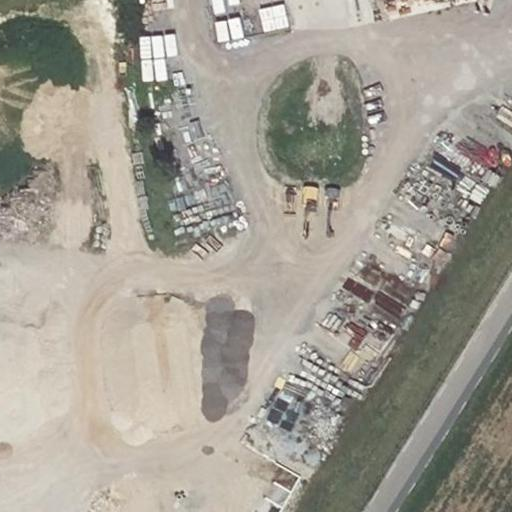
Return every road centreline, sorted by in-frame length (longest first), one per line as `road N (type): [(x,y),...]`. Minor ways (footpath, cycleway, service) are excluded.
road 1 (unknown): [(255,183),(319,200),(353,195),(384,158),(395,49),(511,32)]
road 2 (unclassified): [(511,279),(373,511)]
road 3 (unknown): [(255,183),(261,221),(254,244),(161,282),(114,283)]
road 4 (unknown): [(205,0),(255,183)]
